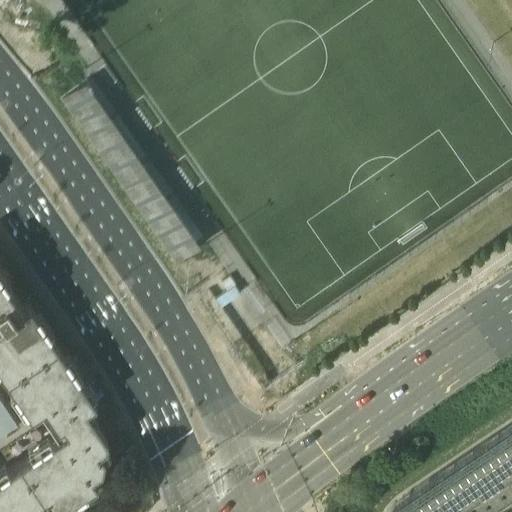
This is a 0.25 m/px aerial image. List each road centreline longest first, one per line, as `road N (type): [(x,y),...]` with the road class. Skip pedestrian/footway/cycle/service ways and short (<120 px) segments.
road 1 (primary): [(231,449),(177,323),(0,77)]
road 2 (primary): [(0,181),(155,401),(197,511)]
road 3 (primary): [(511,304),(316,442)]
